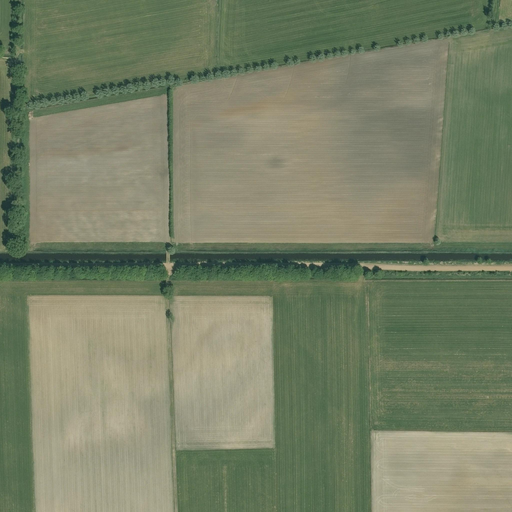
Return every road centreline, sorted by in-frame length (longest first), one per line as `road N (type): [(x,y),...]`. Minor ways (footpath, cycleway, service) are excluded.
road 1 (track): [(511,266),(166,266)]
road 2 (track): [(166,266),(176,511)]
road 3 (track): [(166,266),(0,266)]
